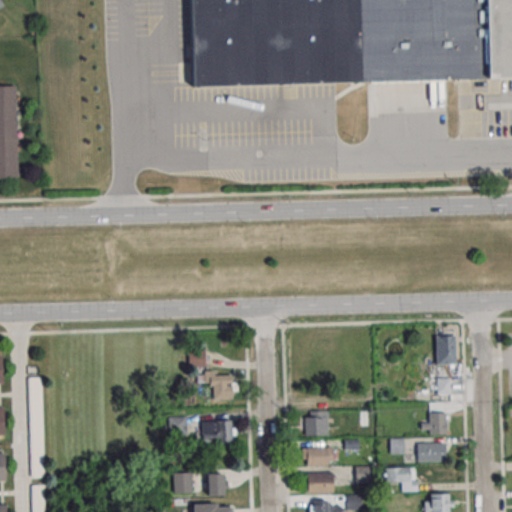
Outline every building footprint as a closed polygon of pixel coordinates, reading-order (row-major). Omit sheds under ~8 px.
[(192,0),(511,0),(511,78),(195,87),(192,0)] [(0,179),(16,179),(16,85),(0,85),(0,179)] [(435,335),(435,364),(455,364),(455,335),(435,335)] [(205,350),(189,350),(189,365),(205,365),(205,350)] [(232,399),(232,371),(197,372),(197,385),(212,385),(212,399),(232,399)] [(43,377),(29,377),(30,477),(44,477),(43,377)] [(461,394),(461,379),(436,379),(436,394),(461,394)] [(304,435),(326,435),(326,411),(304,411),(304,435)] [(445,413),(420,413),(420,433),(445,433),(445,413)] [(186,434),(186,416),(168,416),(168,434),(186,434)] [(200,421),(200,442),(231,442),(231,421),(200,421)] [(445,442),(416,442),(416,461),(445,461),(445,442)] [(302,447),(302,466),(337,466),(337,447),(302,447)] [(375,466),(354,466),(354,481),(375,481),(375,466)] [(416,467),(384,467),(384,481),(398,481),(398,491),(416,491),(416,467)] [(191,471),(173,471),(173,493),(191,493),(191,471)] [(332,493),(332,471),(306,471),(306,493),(332,493)] [(206,474),(206,495),(226,495),(226,474),(206,474)] [(45,511),(46,485),(32,485),(32,511),(45,511)] [(423,511),(451,511),(451,494),(423,494),(423,511)] [(308,511),(351,511),(351,510),(342,510),(342,502),(309,502),(308,511)]
